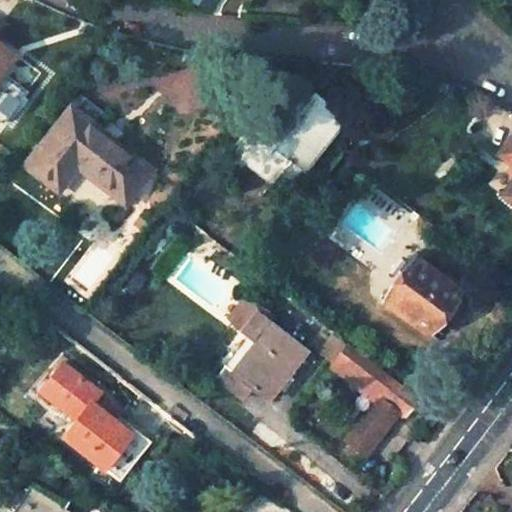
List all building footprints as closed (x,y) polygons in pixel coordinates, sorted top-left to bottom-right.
[(0,48),(0,72),(11,58),(0,48)] [(265,102),(228,151),(270,184),(287,162),(300,172),(342,119),(313,96),(292,122),(265,102)] [(70,114),(25,172),(57,198),(77,173),(126,211),(151,176),(70,114)] [(511,136),(498,156),(511,166),(511,183),(503,196),(511,203),(511,136)] [(382,302),(380,304),(424,336),(436,319),(443,324),(462,298),(400,253),(370,293),(382,302)] [(251,339),(229,369),(224,366),(215,378),(239,398),(249,385),(265,396),(302,348),(265,320),(270,314),(251,299),(241,300),(224,319),(232,325),(248,307),(254,312),(239,330),(251,339)] [(416,398),(344,343),(327,364),(374,399),(344,440),(363,454),(396,411),(403,416),(416,398)] [(60,363),(38,390),(74,418),(61,435),(117,479),(148,440),(115,414),(109,422),(87,404),(97,392),(60,363)] [(64,511),(30,491),(16,511),(64,511)]
